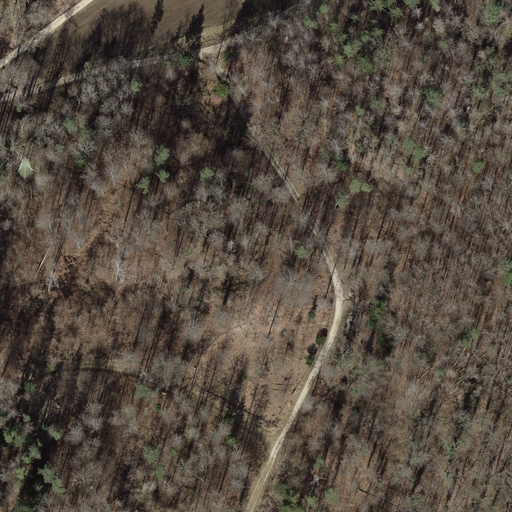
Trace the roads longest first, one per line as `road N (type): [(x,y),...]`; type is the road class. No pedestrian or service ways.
road 1 (track): [(0,97),(210,53),(309,0)]
road 2 (track): [(345,308),(248,511)]
